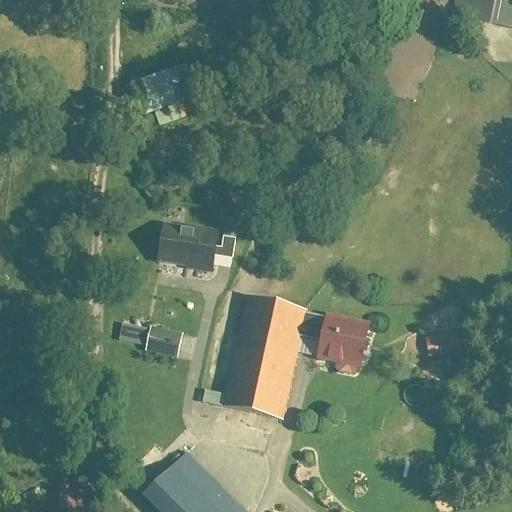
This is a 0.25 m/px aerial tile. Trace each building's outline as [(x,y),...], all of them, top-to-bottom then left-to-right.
[(511,23),(511,0),(461,0),(459,13),(511,23)] [(151,116),(197,101),(187,69),(141,84),(151,116)] [(195,271),(211,274),(217,234),(182,229),(182,231),(164,228),(158,263),(196,269),(195,271)] [(360,332),(249,306),(225,405),(284,419),(300,350),(353,363),(360,332)] [(185,338),(163,334),(158,361),(180,365),(185,338)] [(427,342),(430,363),(463,359),(460,337),(427,342)] [(233,511),(181,460),(145,496),(161,511),(233,511)]
